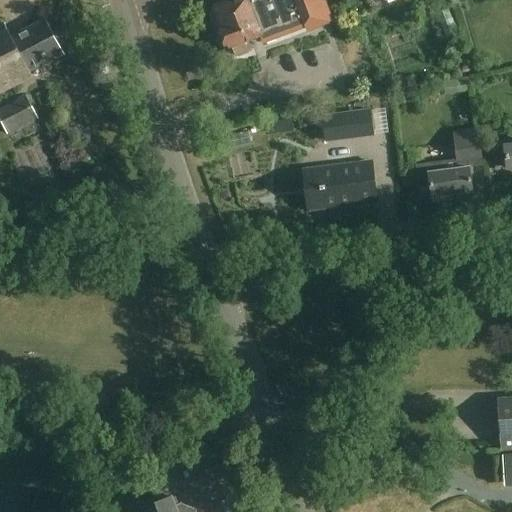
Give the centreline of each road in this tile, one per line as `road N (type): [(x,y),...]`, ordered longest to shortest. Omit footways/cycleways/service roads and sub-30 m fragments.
road 1 (tertiary): [(217,288),(155,106),(130,1)]
road 2 (residential): [(217,288),(511,247)]
road 3 (track): [(269,423),(0,411)]
road 4 (tertiary): [(303,511),(217,288)]
